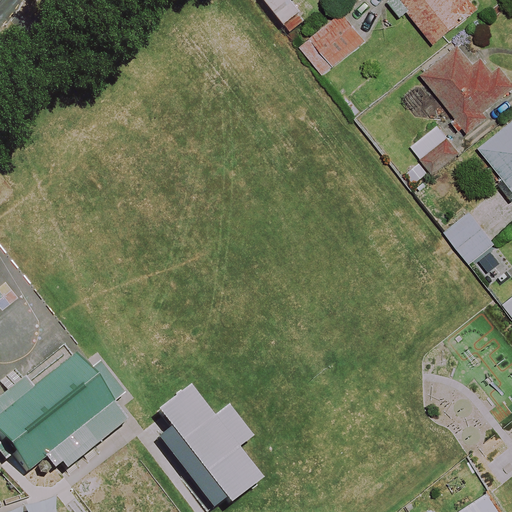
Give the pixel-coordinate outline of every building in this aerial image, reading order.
[(293,0),(257,0),(273,18),(293,0)] [(472,0),(398,0),(392,5),(403,18),(410,13),(435,44),(480,9),(472,0)] [(367,42),(346,14),(302,46),(323,75),(367,42)] [(511,78),(503,66),(494,73),(484,60),(478,65),(461,45),(423,74),(470,132),(487,118),(484,114),(511,91),(511,78)] [(511,123),(481,148),(504,178),(500,182),(511,197),(511,123)] [(461,153),(439,126),(413,148),(435,175),(461,153)] [(497,244),(472,213),(447,233),(472,264),(497,244)] [(122,419),(70,353),(27,387),(20,378),(0,393),(0,439),(26,472),(42,460),(53,473),(122,419)] [(503,511),(492,491),(458,511),(503,511)]
